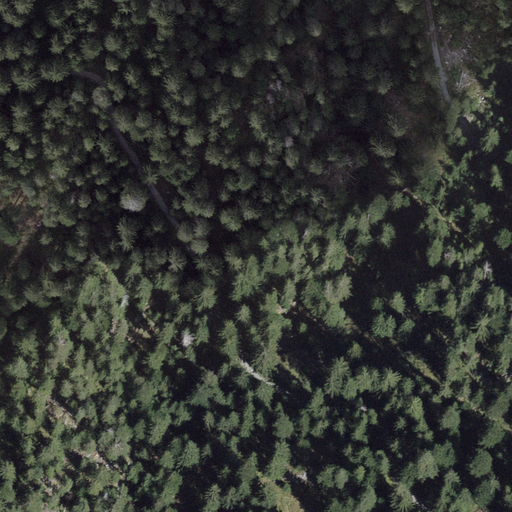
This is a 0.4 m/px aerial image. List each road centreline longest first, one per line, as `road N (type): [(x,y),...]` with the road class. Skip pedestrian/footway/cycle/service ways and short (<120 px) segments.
road 1 (track): [(0,72),(13,81),(95,76),(106,85),(110,120),(246,364),(264,384),(327,412),(378,415),(398,488),(427,511)]
road 2 (track): [(116,0),(134,23),(166,109),(207,165),(220,278),(244,361)]
road 3 (track): [(511,193),(447,99),(427,0)]
